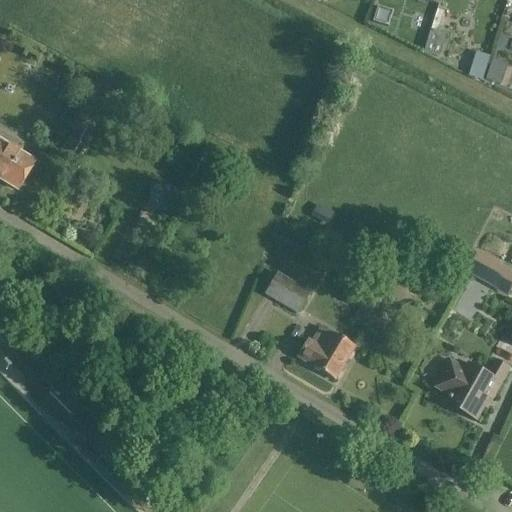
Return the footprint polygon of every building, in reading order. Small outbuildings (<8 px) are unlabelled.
[(429,33),(423,54),(437,58),(443,37),(429,33)] [(471,63),(467,76),(481,80),(485,68),(471,63)] [(488,67),(484,79),(499,84),(503,72),(488,67)] [(71,133),(87,142),(89,140),(118,87),(99,76),(70,129),(73,131),(71,133)] [(166,146),(142,132),(131,150),(155,164),(166,146)] [(84,146),(87,142),(71,133),(69,137),(58,157),(71,166),(76,162),(78,157),(84,146)] [(0,181),(18,192),(35,163),(0,141),(0,181)] [(90,191),(96,181),(82,171),(75,182),(74,181),(68,191),(84,202),(92,192),(90,191)] [(151,184),(147,207),(169,211),(173,188),(151,184)] [(334,215),(317,205),(310,218),(327,227),(334,215)] [(511,287),(511,270),(478,252),(466,272),(507,295),(511,287)] [(297,316),(311,294),(277,274),(264,295),(297,316)] [(368,331),(381,306),(364,297),(351,323),(368,331)] [(333,383),(354,350),(319,329),(310,343),(306,341),(295,360),(333,383)] [(492,398),(494,400),(510,371),(498,364),(490,378),(470,367),(467,373),(452,364),(437,390),(452,399),(448,406),(478,423),(492,398)]
